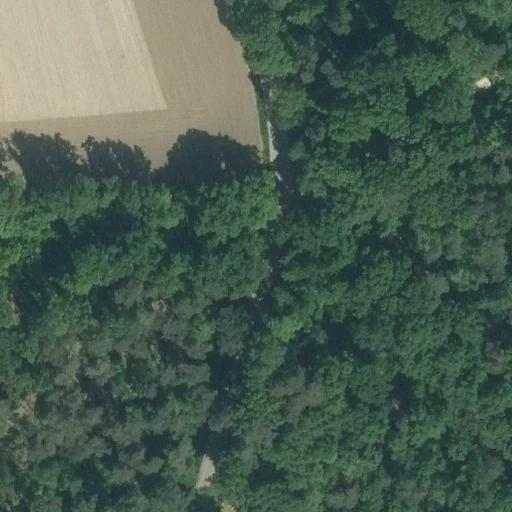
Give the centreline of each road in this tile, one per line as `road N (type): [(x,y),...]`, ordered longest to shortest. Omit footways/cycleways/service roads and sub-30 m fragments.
road 1 (unclassified): [(200,511),(284,194),(286,162),(241,0)]
road 2 (track): [(284,194),(511,51)]
